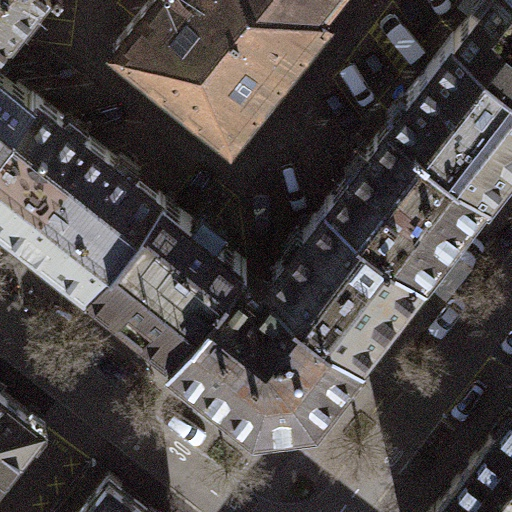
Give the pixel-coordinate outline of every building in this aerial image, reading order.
[(0,0),(0,44),(35,0),(0,0)] [(317,5),(311,0),(148,0),(113,44),(231,139),(332,14),(318,3),(317,5)] [(511,0),(479,0),(455,31),(511,75),(511,0)] [(392,113),(489,188),(511,158),(511,75),(455,31),(392,113)] [(0,136),(36,91),(15,75),(6,75),(0,82),(0,136)] [(87,287),(163,191),(149,180),(36,91),(0,136),(0,218),(73,276),(87,287)] [(329,194),(426,269),(457,228),(489,188),(392,113),(329,194)] [(170,352),(234,271),(237,273),(249,258),(163,191),(87,287),(170,352)] [(275,264),(276,283),(280,286),(363,350),(394,309),(426,269),(329,194),(275,264)] [(363,350),(280,286),(270,298),(237,273),(234,271),(170,352),(255,419),(314,412),(363,350)] [(0,470),(40,420),(42,419),(2,387),(3,386),(0,383),(0,470)] [(511,511),(511,401),(481,441),(425,511),(511,511)] [(163,511),(110,470),(109,471),(76,511),(163,511)]
